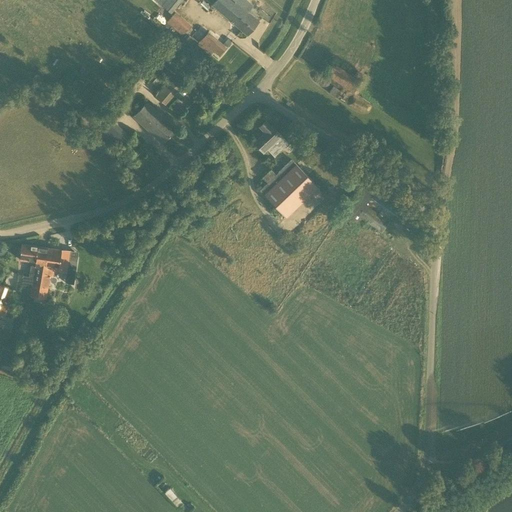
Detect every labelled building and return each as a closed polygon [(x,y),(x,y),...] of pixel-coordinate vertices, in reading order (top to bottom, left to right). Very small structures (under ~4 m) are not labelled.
[(171,14),(182,0),(154,0),(171,14)] [(246,0),(206,0),(211,4),(211,5),(247,35),(259,21),(248,12),(254,6),(246,0)] [(182,36),(191,26),(176,12),(167,22),(182,36)] [(228,39),(223,45),(208,32),(197,44),(211,55),(214,52),(219,56),(231,42),(228,39)] [(183,38),(180,41),(185,46),(188,43),(192,39),(187,34),(183,38)] [(353,93),(361,81),(334,64),(326,76),(353,93)] [(76,71),(83,76),(85,72),(79,67),(76,71)] [(166,105),(181,87),(171,78),(155,96),(166,105)] [(335,98),(340,91),(333,86),(329,93),(335,98)] [(163,143),(177,129),(147,102),(134,116),(163,143)] [(271,127),(266,121),(259,127),(265,133),(254,143),(264,153),(268,150),(274,157),(288,144),(272,125),(271,127)] [(121,150),(132,139),(113,122),(103,133),(121,150)] [(88,142),(94,135),(87,129),(81,135),(88,142)] [(141,148),(131,157),(135,161),(145,153),(141,148)] [(325,179),(304,157),(296,164),(292,159),(276,175),(272,171),(264,178),(268,183),(260,191),(287,218),(325,179)] [(406,203),(386,189),(379,185),(368,176),(362,185),(342,213),(357,223),(360,217),(381,232),(389,222),(381,216),(365,204),(371,197),(403,220),(410,210),(406,203)] [(30,266),(29,276),(33,277),(35,267),(43,268),(46,247),(21,244),(19,260),(33,262),(32,266),(30,266)] [(75,272),(76,263),(69,262),(69,251),(46,247),(43,268),(35,267),(33,277),(32,285),(30,296),(44,298),(48,274),(53,275),(53,269),(75,272)] [(33,277),(29,276),(22,275),(19,295),(27,296),(29,284),(32,285),(33,277)] [(13,322),(10,331),(18,334),(21,325),(13,322)] [(14,350),(5,348),(3,355),(13,357),(14,350)] [(171,488),(164,494),(176,508),(183,502),(171,488)]
